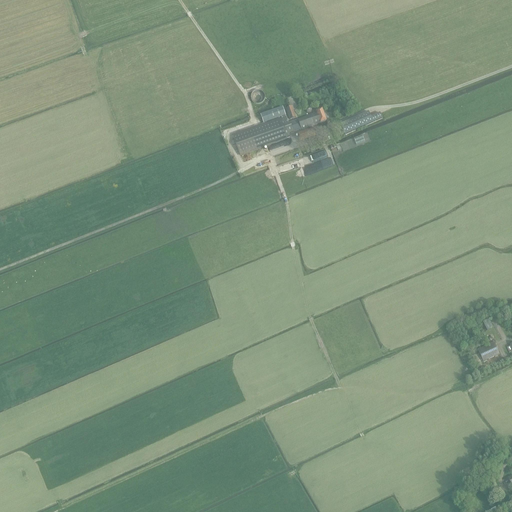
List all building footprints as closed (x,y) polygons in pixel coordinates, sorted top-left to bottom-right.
[(265,96),(265,95),(264,94),(263,93),(263,92),(262,91),(260,91),(259,91),(258,91),(257,91),(256,91),(255,91),(254,92),(253,93),(252,94),(252,95),(251,96),(251,97),(251,99),(251,100),(252,101),(253,102),(253,103),(254,103),(255,104),(256,104),(258,105),(259,105),(260,104),(261,104),(262,104),(263,103),(264,102),(264,101),(265,100),(265,99),(265,97),(265,96)] [(290,120),(297,118),(293,107),(286,109),(290,120)] [(286,117),(283,108),(261,116),(264,125),(259,127),(256,128),(255,127),(232,135),(240,157),(263,149),(263,148),(266,146),(290,138),(289,134),(326,121),(322,109),(316,111),(317,113),(315,113),(315,114),(288,124),(286,117)] [(369,112),(341,125),(345,135),(382,119),(380,113),(371,117),(369,112)] [(313,129),(298,134),(301,142),(316,137),(313,129)] [(356,145),(365,142),(363,136),(354,139),(356,145)] [(311,157),(278,166),(280,173),(313,164),(311,157)] [(493,327),(489,319),(483,322),(487,330),(493,327)] [(483,362),(499,354),(494,342),(478,350),(479,352),(476,353),(477,354),(472,356),(479,370),(485,366),(483,362)]
